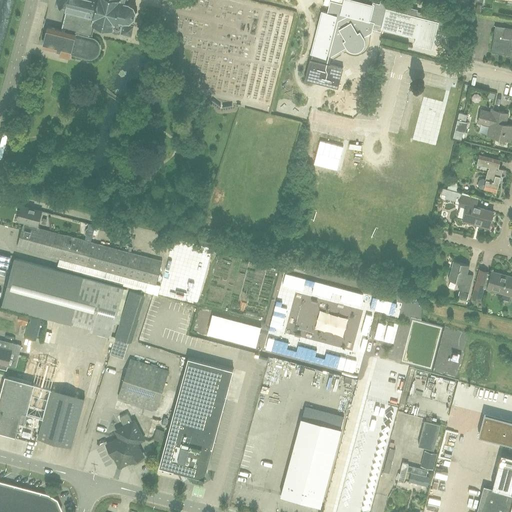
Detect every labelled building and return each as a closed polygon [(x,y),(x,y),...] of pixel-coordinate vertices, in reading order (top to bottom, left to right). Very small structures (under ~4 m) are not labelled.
[(97,19),(95,24),(113,29),(112,32),(121,34),(120,35),(126,37),(126,35),(131,36),(134,25),(133,25),(136,11),(134,6),(129,2),(128,3),(124,2),(124,0),(57,0),(62,2),(61,4),(62,6),(64,6),(64,7),(66,8),(65,11),(66,11),(97,19)] [(311,54),(312,54),(311,59),(310,59),(305,79),(338,88),(343,68),(329,64),(331,56),(346,47),(349,50),(352,52),(356,52),(360,50),(363,48),(365,44),(365,40),(364,37),(372,32),(373,27),(367,26),(372,6),(349,0),(343,0),(342,4),(335,2),(329,5),(329,6),(327,13),(322,11),(311,54)] [(373,2),(372,6),(367,26),(373,27),(381,30),(382,27),(416,36),(414,43),(432,48),(437,29),(440,30),(443,18),(417,11),(413,10),(413,8),(394,4),(381,0),(380,2),(380,4),(373,2)] [(66,11),(61,31),(48,27),(43,47),(61,51),(60,56),(69,58),(70,53),(87,58),(90,58),(93,57),(95,56),(98,54),(99,51),(100,48),(99,44),(97,42),(95,40),(92,38),(89,38),(89,35),(92,36),(95,24),(97,19),(66,11)] [(495,26),(491,52),(511,55),(511,28),(504,27),(495,26)] [(491,109),(490,112),(481,109),(477,123),(490,126),(488,136),(511,141),(511,135),(511,125),(506,124),(508,114),(491,109)] [(465,133),(468,122),(466,122),(467,115),(459,113),(453,138),(461,140),(463,133),(465,133)] [(335,169),(342,146),(318,140),(312,163),(335,169)] [(480,188),(484,188),(484,189),(496,192),(499,179),(502,180),(503,177),(500,176),(502,170),(498,169),(500,160),(479,155),(476,164),(477,164),(476,170),(488,173),(486,179),(483,178),(480,179),(479,180),(478,184),(479,186),(480,188)] [(449,189),(457,191),(458,186),(456,183),(449,181),(448,189),(449,189)] [(477,200),(461,195),(459,204),(466,206),(462,221),(489,228),(493,212),(475,207),(477,200)] [(31,224),(38,225),(42,211),(21,205),(17,220),(24,222),(23,226),(22,229),(25,229),(25,228),(30,229),(31,224)] [(160,286),(156,285),(162,261),(37,228),(38,225),(31,224),(30,229),(25,228),(25,229),(22,229),(17,247),(59,259),(57,268),(68,271),(98,279),(158,295),(160,286)] [(86,236),(85,240),(91,241),(95,226),(89,224),(88,228),(89,231),(90,231),(89,235),(89,234),(86,236)] [(124,287),(83,277),(14,258),(2,303),(91,327),(90,330),(111,336),(124,287)] [(468,292),(472,279),(466,278),(469,265),(453,261),(448,280),(460,283),(458,289),(468,292)] [(488,274),(485,284),(488,284),(487,289),(511,296),(511,292),(511,276),(492,271),(491,274),(488,274)] [(477,280),(472,298),(480,300),(485,283),(477,280)] [(115,337),(129,340),(143,295),(130,291),(115,337)] [(459,291),(458,297),(467,299),(469,293),(459,291)] [(29,317),(19,315),(18,322),(19,322),(19,324),(25,326),(26,324),(27,324),(29,317)] [(31,317),(26,337),(34,339),(39,319),(31,317)] [(129,340),(115,337),(110,354),(123,358),(129,340)] [(16,367),(19,354),(21,345),(10,342),(8,350),(0,347),(0,368),(6,370),(7,365),(16,367)] [(233,369),(188,357),(159,467),(198,477),(206,472),(233,369)] [(130,359),(118,397),(156,409),(168,371),(130,359)] [(40,360),(34,383),(35,384),(51,388),(57,365),(40,360)] [(5,376),(0,394),(0,432),(16,436),(19,423),(25,424),(22,438),(32,440),(36,427),(39,416),(43,418),(51,389),(51,388),(35,384),(34,383),(5,376)] [(118,439),(107,445),(112,456),(115,455),(118,462),(123,464),(124,464),(131,460),(132,462),(142,457),(136,445),(138,441),(142,439),(134,422),(133,423),(128,413),(126,411),(115,407),(112,416),(120,418),(124,427),(117,431),(120,436),(121,436),(119,440),(118,439)] [(511,421),(484,414),(478,435),(511,443),(511,421)] [(301,418),(281,496),(320,506),(341,429),(301,418)] [(425,420),(418,446),(434,450),(440,424),(425,420)] [(156,429),(153,439),(160,442),(163,431),(156,429)] [(459,439),(446,437),(443,451),(456,454),(459,439)] [(433,470),(437,454),(424,451),(420,466),(433,470)] [(484,486),(476,511),(511,511),(511,455),(501,453),(492,488),(484,486)] [(436,467),(437,478),(447,477),(446,467),(450,467),(450,462),(441,462),(441,466),(436,467)] [(428,487),(430,478),(412,473),(410,482),(428,487)] [(0,511),(59,511),(60,511),(56,502),(47,497),(0,483),(0,511)]
